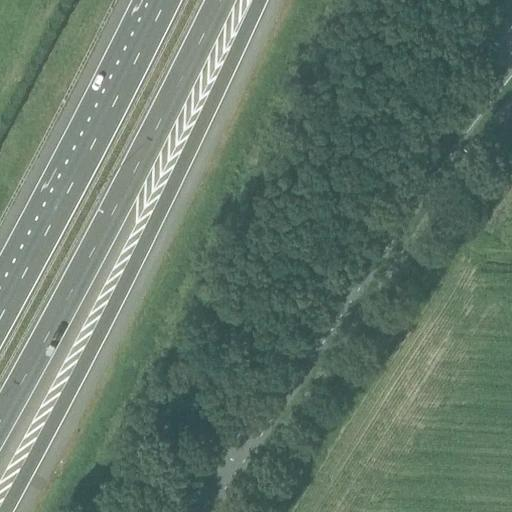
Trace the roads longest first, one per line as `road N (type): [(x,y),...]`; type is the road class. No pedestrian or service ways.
road 1 (motorway): [(5,511),(258,0)]
road 2 (secondary): [(198,511),(511,54)]
road 3 (motorway): [(0,417),(217,0)]
road 4 (motorway): [(153,0),(0,299)]
